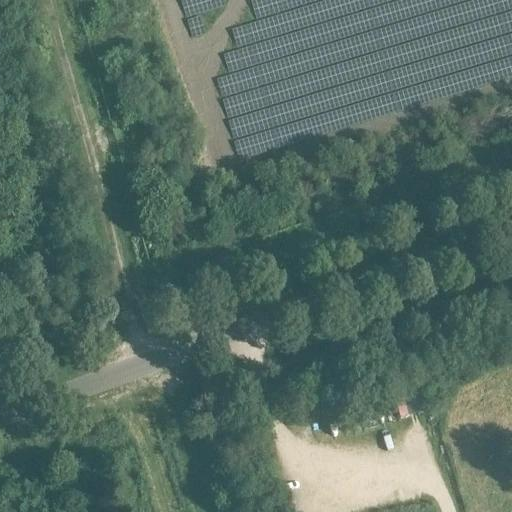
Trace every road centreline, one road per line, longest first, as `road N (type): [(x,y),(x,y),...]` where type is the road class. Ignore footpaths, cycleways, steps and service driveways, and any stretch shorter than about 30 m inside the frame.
road 1 (tertiary): [(0,418),(511,232)]
road 2 (track): [(43,0),(143,366)]
road 3 (track): [(165,358),(210,511)]
